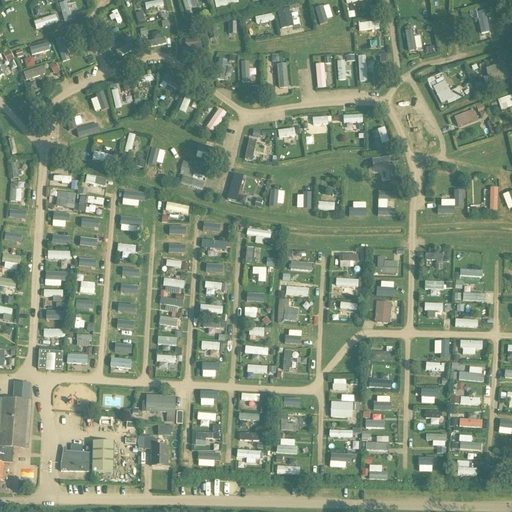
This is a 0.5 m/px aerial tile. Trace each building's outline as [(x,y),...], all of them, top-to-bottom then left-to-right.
[(185,0),(187,9),(197,8),(196,0),(185,0)] [(240,0),(217,0),(218,9),(241,8),(240,0)] [(343,0),(336,1),(338,8),(344,7),(343,0)] [(70,12),(74,11),(72,2),(63,4),(67,21),(72,20),(70,12)] [(148,3),(148,11),(168,10),(167,2),(148,3)] [(326,6),(316,8),(319,21),(329,18),(326,6)] [(120,11),(115,13),(121,27),(126,25),(120,11)] [(135,15),(137,23),(144,21),(142,13),(135,15)] [(41,31),(61,25),(58,14),(38,20),(41,31)] [(259,19),(261,27),(278,23),(276,15),(259,19)] [(381,19),(361,20),(362,34),(382,33),(381,19)] [(147,29),(140,30),(141,37),(148,36),(147,29)] [(108,42),(109,46),(113,45),(112,41),(113,40),(112,36),(105,39),(107,43),(108,42)] [(200,38),(187,40),(189,50),(201,49),(200,38)] [(57,41),(67,64),(73,61),(64,39),(57,41)] [(123,58),(135,54),(133,46),(121,49),(123,58)] [(433,47),(425,49),(426,55),(435,54),(433,47)] [(9,51),(3,55),(7,63),(14,59),(9,51)] [(60,72),(54,63),(49,66),(54,75),(60,72)] [(341,63),(334,63),(335,88),(342,87),(341,63)] [(279,88),(291,88),(290,64),(278,64),(279,88)] [(43,80),(41,73),(31,76),(30,71),(25,72),(28,84),(43,80)] [(382,73),(369,73),(369,82),(381,82),(382,73)] [(150,90),(149,85),(159,84),(157,76),(140,79),(142,91),(150,90)] [(163,88),(169,90),(170,88),(182,92),(185,84),(167,77),(163,88)] [(466,96),(462,87),(453,91),(448,81),(435,87),(444,107),(466,96)] [(124,93),(131,92),(129,85),(123,86),(124,93)] [(120,112),(126,110),(120,90),(114,92),(120,112)] [(189,116),(198,94),(190,91),(181,113),(189,116)] [(511,95),(499,100),(502,111),(511,107),(511,95)] [(475,107),(478,114),(484,111),(482,105),(475,107)] [(90,129),(95,124),(79,110),(74,115),(90,129)] [(209,124),(215,131),(229,118),(223,111),(209,124)] [(420,114),(432,137),(438,134),(427,111),(420,114)] [(473,111),(454,118),(458,128),(478,121),(475,115),(474,115),(473,111)] [(365,124),(364,115),(345,116),(346,125),(365,124)] [(197,132),(201,127),(195,123),(192,129),(197,132)] [(386,127),(380,129),(384,144),(390,143),(386,127)] [(9,132),(13,140),(20,137),(16,129),(9,132)] [(129,154),(137,155),(138,137),(131,136),(129,154)] [(16,142),(17,152),(26,151),(25,142),(16,142)] [(96,163),(116,164),(117,155),(97,153),(96,163)] [(152,157),(148,171),(167,177),(171,164),(152,157)] [(145,163),(136,161),(135,168),(143,170),(145,163)] [(63,176),(68,177),(67,182),(81,185),(83,174),(64,170),(63,176)] [(170,179),(181,182),(184,174),(172,171),(170,179)] [(195,171),(194,179),(206,180),(206,172),(195,171)] [(97,188),(99,178),(90,176),(88,186),(97,188)] [(496,179),(489,185),(497,194),(504,189),(496,179)] [(100,194),(114,194),(115,182),(100,182),(100,194)] [(23,203),(23,189),(14,189),(14,203),(23,203)] [(77,207),(76,194),(60,195),(60,208),(77,207)] [(349,211),(365,211),(365,195),(355,195),(354,203),(349,203),(349,211)] [(89,197),(88,203),(105,206),(106,199),(89,197)] [(262,201),(256,199),(254,208),(260,209),(262,201)] [(287,211),(287,202),(271,201),(271,210),(287,211)] [(294,203),(294,211),(315,211),(315,204),(294,203)] [(462,217),(462,204),(442,204),(442,217),(462,217)] [(384,216),(395,216),(395,205),(383,206),(384,216)] [(54,211),(54,221),(72,221),(73,212),(54,211)] [(96,222),(97,215),(86,215),(85,228),(104,228),(104,222),(96,222)] [(206,223),(206,232),(224,232),(225,224),(206,223)] [(249,230),(249,239),(273,240),(273,230),(249,230)] [(82,233),(81,242),(103,243),(103,233),(82,233)] [(228,249),(228,241),(204,242),(205,250),(228,249)] [(133,262),(134,255),(137,255),(137,246),(121,245),(120,254),(126,254),(126,261),(133,262)] [(74,261),(73,252),(50,253),(50,262),(74,261)] [(5,254),(4,261),(22,263),(23,257),(5,254)] [(385,255),(386,265),(406,264),(405,254),(385,255)] [(169,261),(169,274),(177,274),(177,269),(185,269),(185,262),(169,261)] [(208,261),(206,273),(218,274),(220,262),(208,261)] [(293,273),(314,273),(315,264),(293,263),(293,273)] [(120,274),(141,273),(140,265),(119,266),(120,274)] [(81,266),(80,274),(99,275),(100,267),(81,266)] [(267,281),(267,267),(255,267),(255,273),(260,274),(260,281),(267,281)] [(483,280),(484,267),(475,267),(475,271),(466,271),(466,279),(483,280)] [(1,277),(0,288),(17,290),(19,279),(1,277)] [(288,298),(311,297),(311,287),(298,287),(298,277),(293,277),(293,282),(287,282),(288,298)] [(359,286),(359,279),(336,280),(337,287),(359,286)] [(169,291),(187,291),(187,281),(166,280),(166,286),(169,286),(169,291)] [(435,297),(445,297),(445,285),(435,285),(435,297)] [(122,295),(140,295),(140,286),(122,287),(122,295)] [(57,299),(58,302),(66,301),(65,291),(46,292),(46,299),(57,299)] [(164,297),(163,304),(185,307),(186,299),(164,297)] [(483,307),(483,298),(466,297),(466,306),(483,307)] [(392,323),(393,301),(378,301),(377,322),(392,323)] [(116,311),(130,311),(131,302),(117,302),(116,311)] [(357,311),(356,302),(342,303),(342,312),(357,311)] [(0,305),(0,313),(14,317),(16,310),(0,305)] [(298,321),(301,309),(287,306),(284,318),(298,321)] [(87,318),(77,318),(78,329),(87,329),(87,318)] [(164,319),(164,327),(183,327),(183,320),(164,319)] [(222,330),(222,321),(205,321),(205,330),(222,330)] [(116,322),(116,331),(139,331),(139,322),(116,322)] [(266,335),(266,327),(251,327),(251,336),(266,335)] [(65,340),(65,330),(46,331),(47,337),(53,337),(53,340),(65,340)] [(94,346),(94,335),(80,336),(81,347),(94,346)] [(304,337),(286,337),(286,348),(304,347),(304,337)] [(118,351),(129,352),(130,342),(119,340),(118,351)] [(203,342),(202,351),(220,351),(220,342),(203,342)] [(463,350),(474,349),(474,353),(487,353),(486,343),(463,344),(463,350)] [(246,359),(264,360),(264,347),(247,346),(246,359)] [(39,369),(61,371),(62,356),(40,355),(39,369)] [(70,356),(71,366),(89,365),(88,355),(70,356)] [(116,370),(134,369),(134,360),(115,360),(116,370)] [(206,361),(207,374),(216,374),(215,369),(222,369),(222,361),(206,361)] [(432,372),(432,378),(441,378),(441,375),(447,376),(448,365),(428,364),(428,372),(432,372)] [(466,374),(464,383),(486,387),(488,378),(466,374)] [(347,391),(347,379),(335,379),(335,391),(347,391)] [(13,400),(0,399),(0,480),(2,481),(3,463),(12,464),(12,463),(11,463),(12,448),(28,450),(29,441),(27,441),(29,406),(31,406),(32,402),(30,402),(31,385),(15,384),(13,400)] [(425,400),(435,401),(436,389),(426,388),(425,400)] [(463,406),(483,409),(484,401),(478,400),(478,396),(464,394),(463,406)] [(147,398),(146,415),(167,416),(167,424),(175,425),(176,399),(147,398)] [(332,417),(354,417),(354,401),(332,401),(332,417)] [(371,402),(371,411),(393,410),(393,401),(371,402)] [(300,430),(300,423),(289,423),(289,412),(281,412),(281,429),(300,430)] [(86,424),(86,415),(62,415),(62,424),(86,424)] [(462,423),(462,430),(478,428),(477,421),(462,423)] [(139,436),(137,427),(129,428),(130,437),(139,436)] [(332,439),(354,439),(354,431),(332,431),(332,439)] [(428,433),(428,441),(442,442),(442,434),(428,433)] [(167,447),(157,447),(158,440),(153,440),(153,438),(145,437),(145,450),(152,450),(152,467),(167,467),(167,447)] [(367,450),(390,451),(390,437),(382,437),(381,443),(367,442),(367,450)] [(254,440),(254,449),(239,450),(239,461),(252,460),(253,466),(258,466),(258,461),(261,460),(260,440),(254,440)] [(113,443),(93,443),(92,473),(112,473),(113,443)] [(462,454),(484,454),(484,445),(463,445),(462,454)] [(92,454),(66,452),(66,448),(64,448),(61,464),(61,472),(89,473),(89,465),(92,465),(92,454)] [(334,465),(355,466),(355,453),(334,452),(334,465)] [(449,467),(448,459),(427,460),(427,468),(449,467)] [(461,469),(460,479),(479,479),(479,470),(461,469)] [(371,481),(390,481),(390,473),(371,472),(371,481)]
